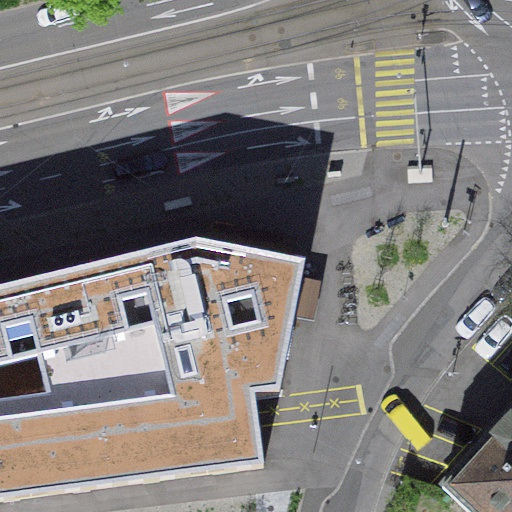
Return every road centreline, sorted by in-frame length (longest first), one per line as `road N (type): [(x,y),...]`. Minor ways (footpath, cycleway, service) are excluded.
road 1 (primary): [(0,171),(511,55)]
road 2 (residential): [(511,229),(381,404),(344,511)]
road 3 (primary): [(165,0),(0,39)]
